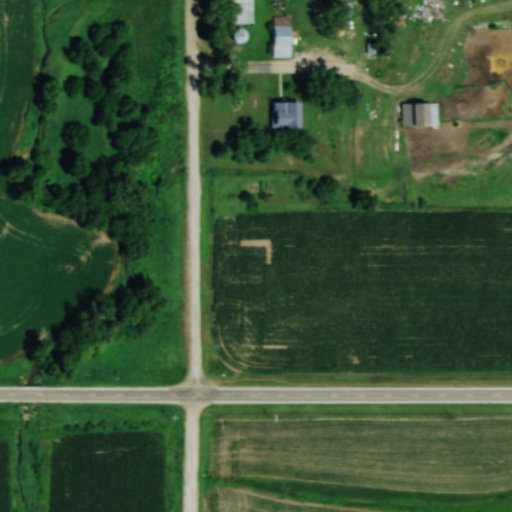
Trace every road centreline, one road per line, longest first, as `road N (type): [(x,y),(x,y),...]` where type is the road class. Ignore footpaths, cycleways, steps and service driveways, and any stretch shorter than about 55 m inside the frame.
road 1 (residential): [(198,511),(199,0)]
road 2 (tertiary): [(511,390),(32,389)]
